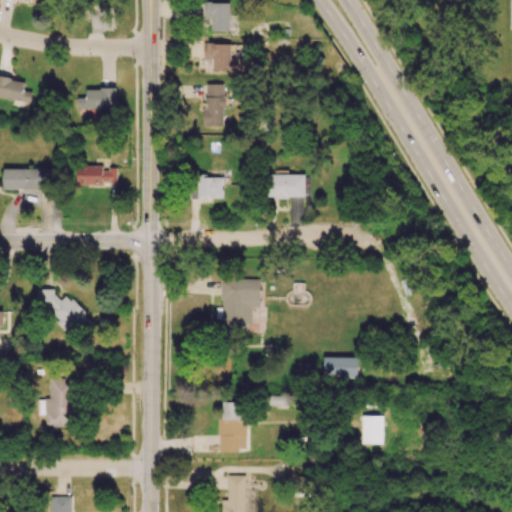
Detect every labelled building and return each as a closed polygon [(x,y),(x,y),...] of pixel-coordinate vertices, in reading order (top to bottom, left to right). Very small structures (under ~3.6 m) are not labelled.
[(229,2),(202,2),(201,18),(211,18),(211,31),(229,31),(229,2)] [(245,59),(230,58),(230,43),(203,43),(203,59),(212,59),(212,71),(245,71),(245,59)] [(25,82),(0,76),(0,96),(29,103),(31,92),(23,90),(25,82)] [(203,127),(224,126),(223,84),(203,84),(203,127)] [(116,108),(115,88),(85,88),(85,98),(77,98),(77,109),(116,108)] [(116,168),(103,168),(103,164),(76,165),(76,184),(117,183),(116,168)] [(3,167),(3,188),(52,190),(53,168),(3,167)] [(304,198),(304,174),(268,175),(268,198),(304,198)] [(223,198),(222,176),(195,176),(196,198),(223,198)] [(260,278),(222,278),(221,331),(247,332),(247,323),(251,323),(252,307),(259,307),(260,278)] [(85,330),(93,321),(71,299),(62,299),(61,300),(50,289),(37,289),(38,304),(66,332),(68,330),(85,330)] [(357,377),(357,357),(323,357),(323,377),(357,377)] [(312,362),(297,362),(297,375),(312,375),(312,362)] [(73,426),(73,394),(84,394),(85,379),(49,379),(48,400),(39,400),(39,415),(45,415),(45,426),(73,426)] [(268,406),(289,406),(289,396),(268,396),(268,406)] [(242,402),(223,402),(222,418),(219,418),(218,450),(245,451),(246,425),(241,424),(242,402)] [(383,416),(361,415),(361,443),(382,443),(383,416)] [(244,511),(245,475),(227,475),(226,500),(222,500),(221,511),(244,511)] [(71,511),(71,496),(51,496),(50,511),(71,511)]
